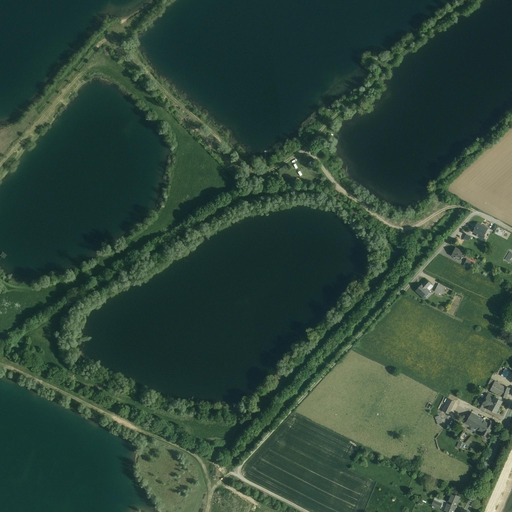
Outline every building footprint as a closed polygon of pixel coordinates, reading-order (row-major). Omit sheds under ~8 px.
[(477,223),(473,231),(483,237),(488,228),(477,223)] [(464,252),(455,248),(452,255),(457,257),(456,258),(460,260),(464,252)] [(427,280),(423,285),(426,288),(431,283),(427,280)] [(423,285),(422,284),(416,290),(423,297),(429,290),(426,288),(423,285)] [(445,287),(439,284),(435,291),(442,294),(445,287)] [(511,370),(505,368),(502,374),(508,377),(511,370)] [(504,386),(495,381),(490,390),(501,396),(504,386)] [(507,398),(511,388),(504,386),(501,396),(500,396),(507,398)] [(489,408),(495,397),(488,394),(482,405),(487,407),(489,408)] [(496,413),(503,401),(495,397),(489,408),(489,409),(496,413)] [(442,411),(449,414),(455,401),(448,398),(442,411)] [(482,432),(488,422),(472,412),(466,423),(482,432)] [(481,434),(486,437),(495,423),(489,420),(488,422),(482,432),(481,434)] [(443,511),(445,511),(453,511),(460,496),(451,493),(443,511)]
